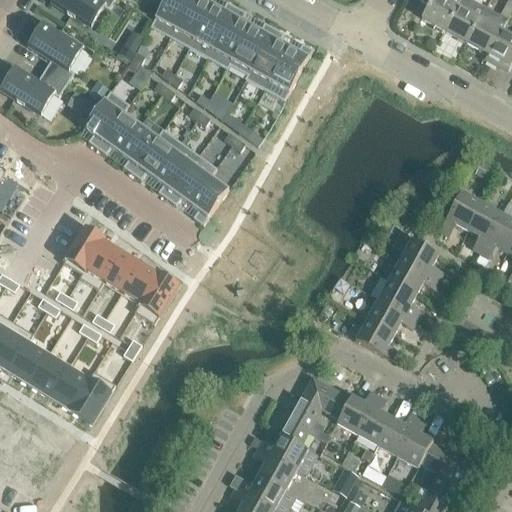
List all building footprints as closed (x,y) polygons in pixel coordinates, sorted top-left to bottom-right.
[(60,0),(56,8),(97,34),(109,13),(115,16),(124,3),(119,0),(94,0),(94,1),(92,0),(60,0)] [(166,0),(150,30),(170,41),(192,0),(166,0)] [(192,0),(170,41),(189,52),(213,7),(204,2),(205,0),(192,0)] [(422,22),(444,34),(457,10),(462,0),(423,0),(421,4),(429,9),(422,22)] [(462,0),(457,10),(444,34),(466,47),(480,22),(486,10),(467,0),(462,0)] [(480,22),(466,47),(488,58),(501,34),(511,14),(511,3),(509,2),(500,18),(486,10),(480,22)] [(213,7),(189,52),(208,62),(236,10),(226,5),(222,13),(213,7)] [(236,10),(208,62),(226,72),(251,28),(242,23),(246,16),(236,10)] [(251,28),(226,72),(227,73),(230,69),(247,78),(244,82),(245,83),(274,31),(264,26),(260,34),(251,28)] [(43,28),(29,50),(51,64),(44,75),(66,89),(74,76),(69,73),(82,52),(43,28)] [(274,31),(245,83),(264,93),(289,49),(279,44),(283,37),(274,31)] [(488,58),(485,64),(499,72),(501,69),(509,74),(511,70),(511,40),(501,34),(488,58)] [(289,49),(264,93),(284,104),(308,61),(309,61),(313,53),(302,47),(298,54),(289,49)] [(127,66),(134,54),(124,48),(117,59),(127,66)] [(140,49),(136,56),(144,60),(145,61),(147,57),(146,52),(140,49)] [(136,56),(131,64),(139,69),(144,60),(136,56)] [(131,64),(126,73),(134,78),(139,69),(131,64)] [(15,72),(1,94),(40,119),(53,98),(58,101),(66,89),(44,75),(37,86),(15,72)] [(161,79),(161,80),(169,85),(174,78),(166,72),(161,79)] [(174,78),(169,85),(177,91),(182,84),(174,78)] [(158,86),(153,93),(162,99),(167,91),(159,85),(158,86)] [(98,87),(89,101),(99,108),(109,95),(98,87)] [(167,91),(162,99),(170,105),(175,98),(175,97),(167,91)] [(110,95),(83,131),(93,138),(88,145),(97,152),(128,108),(110,95)] [(196,104),(196,105),(204,111),(209,104),(201,98),(196,104)] [(76,117),(87,124),(96,110),(85,103),(76,117)] [(209,104),(204,111),(212,117),(213,116),(218,109),(209,104)] [(128,108),(97,152),(106,158),(111,151),(119,157),(140,128),(124,116),(129,109),(128,108)] [(193,111),(189,118),(197,124),(202,117),(194,111),(193,111)] [(202,117),(197,124),(205,130),(210,123),(202,117)] [(232,130),(231,131),(239,136),(245,129),(236,123),(232,130)] [(140,128),(119,157),(128,164),(123,170),(132,177),(163,133),(157,140),(140,128)] [(245,129),(239,136),(247,142),(248,142),(253,135),(245,129)] [(163,133),(132,177),(141,183),(146,177),(154,183),(181,146),(163,133)] [(228,137),(223,144),(232,149),(237,142),(229,136),(228,137)] [(237,142),(232,149),(240,155),(245,148),(237,142)] [(181,146),(154,183),(163,189),(158,196),(167,202),(198,159),(181,146)] [(198,159),(167,202),(176,209),(180,202),(189,208),(216,171),(198,159)] [(473,175),(488,183),(496,170),(481,161),(473,175)] [(216,171),(189,208),(198,214),(193,221),(203,229),(209,221),(208,221),(209,219),(228,192),(211,180),(217,172),(216,171)] [(455,228),(468,235),(483,208),(461,197),(448,224),(441,236),(448,240),(455,228)] [(502,219),(483,208),(468,235),(480,242),(473,254),(480,258),(502,219)] [(511,249),(511,224),(502,219),(480,258),(489,262),(495,250),(508,257),(511,249)] [(84,233),(65,264),(85,275),(104,244),(84,233)] [(400,264),(414,272),(439,285),(443,278),(431,271),(439,258),(412,243),(400,264)] [(104,244),(85,275),(103,287),(122,256),(104,244)] [(122,256),(103,287),(121,298),(140,267),(122,256)] [(439,285),(414,272),(400,264),(389,284),(416,299),(423,287),(434,294),(439,285)] [(140,267),(121,298),(140,309),(159,278),(140,267)] [(0,277),(0,287),(5,291),(10,283),(0,277)] [(159,278),(140,309),(159,321),(178,290),(159,278)] [(10,283),(5,291),(16,297),(20,290),(10,283)] [(389,284),(378,305),(416,326),(421,317),(410,311),(416,299),(389,284)] [(58,295),(54,303),(64,309),(68,301),(58,295)] [(68,301),(64,309),(74,315),(79,308),(68,301)] [(41,302),(36,310),(46,316),(51,309),(41,302)] [(367,324),(380,332),(394,339),(401,327),(412,333),(416,326),(378,305),(367,324)] [(51,309),(46,316),(56,323),(61,315),(51,309)] [(95,318),(90,325),(100,332),(105,324),(95,318)] [(105,324),(100,332),(111,338),(115,330),(105,324)] [(387,351),(394,339),(380,332),(367,324),(355,345),(382,360),(394,365),(399,357),(387,351)] [(82,327),(77,335),(87,341),(92,334),(82,327)] [(7,334),(0,345),(0,372),(8,378),(27,347),(7,334)] [(92,334),(87,341),(97,348),(102,340),(92,334)] [(131,344),(127,351),(137,358),(141,350),(131,344)] [(27,347),(8,378),(29,390),(48,359),(27,347)] [(127,351),(122,359),(132,365),(137,358),(127,351)] [(48,359),(29,390),(49,403),(68,372),(48,359)] [(68,372),(49,403),(70,415),(89,385),(68,372)] [(314,382),(303,402),(323,413),(340,422),(351,403),(314,382)] [(89,385),(70,415),(91,428),(110,398),(89,385)] [(351,403),(340,422),(338,427),(358,438),(380,399),(372,395),(365,407),(353,400),(351,403)] [(380,399),(358,438),(378,449),(393,422),(382,416),(388,404),(380,399)] [(303,402),(281,438),(302,450),(310,436),(328,446),(331,440),(321,434),(313,430),(316,425),(323,413),(303,402)] [(393,422),(378,449),(398,460),(419,421),(411,417),(405,429),(393,422)] [(419,421),(398,460),(419,471),(421,467),(432,448),(434,445),(421,438),(428,426),(419,421)] [(313,430),(321,434),(324,429),(316,425),(313,430)] [(318,459),(302,450),(281,438),(274,451),(263,445),(258,454),(297,474),(307,479),(318,459)] [(446,511),(470,469),(432,448),(421,467),(439,476),(429,495),(411,484),(407,490),(425,501),(419,511),(416,511),(401,504),(396,511),(446,511)] [(265,467),(258,480),(286,495),(297,474),(258,454),(254,461),(265,467)] [(358,464),(345,457),(340,466),(353,473),(358,464)] [(382,488),(388,478),(368,467),(362,477),(382,488)] [(389,476),(388,478),(382,488),(401,498),(408,487),(389,476)] [(288,511),(295,500),(286,495),(258,480),(252,490),(235,481),(230,490),(236,494),(268,511),(288,511)] [(350,490),(341,485),(335,495),(345,500),(350,490)] [(356,493),(351,503),(361,508),(366,499),(356,493)] [(240,511),(268,511),(236,494),(232,501),(243,507),(240,511)]
